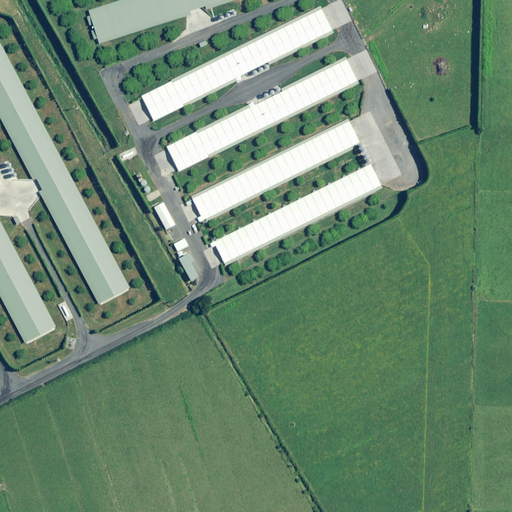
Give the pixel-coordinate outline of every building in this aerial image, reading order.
[(113,0),(91,7),(101,39),(230,0),(113,0)] [(326,5),(145,93),(156,116),(337,28),(326,5)] [(235,11),(219,17),(221,22),(237,16),(235,11)] [(0,38),(0,111),(97,300),(128,284),(1,38),(0,38)] [(349,54),(170,143),(182,167),(361,78),(349,54)] [(365,140),(352,114),(196,192),(209,217),(365,140)] [(134,149),(119,154),(122,162),(137,156),(134,149)] [(373,160),(219,236),(230,258),(384,182),(373,160)] [(136,175),(140,182),(146,193),(151,190),(145,179),(144,180),(140,173),(136,175)] [(175,225),(163,202),(154,207),(166,230),(175,225)] [(18,216),(12,219),(16,225),(21,222),(18,216)] [(0,290),(26,339),(55,324),(0,220),(0,290)] [(188,246),(184,239),(174,244),(178,252),(188,246)] [(179,257),(183,255),(184,257),(179,259),(191,281),(198,277),(191,263),(195,261),(191,253),(187,255),(186,253),(183,254),(181,251),(177,253),(179,257)] [(73,318),(65,302),(59,306),(67,321),(73,318)]
